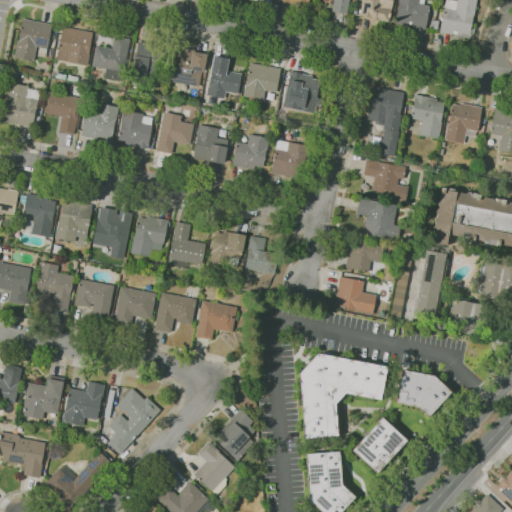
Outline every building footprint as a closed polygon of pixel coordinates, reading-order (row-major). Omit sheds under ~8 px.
[(349,0),(347,13),(331,11),(333,0),(349,0)] [(392,0),(388,22),(359,17),(362,0),(392,0)] [(424,29),(394,24),(398,0),(424,0),(423,5),(429,6),(424,29)] [(463,41),(459,40),(459,36),(439,32),(443,8),(444,8),(445,0),(451,0),(456,1),(456,0),(476,0),(473,17),(472,17),(471,23),(475,24),(472,39),(464,37),(463,41)] [(34,60),(15,57),(18,40),(19,40),(23,18),(53,24),(48,48),(37,46),(34,60)] [(88,65),(57,59),(63,26),(94,32),(90,53),(90,54),(93,55),(91,65),(88,64),(88,65)] [(122,82),(104,78),(106,68),(93,66),(97,45),(113,48),(115,36),(130,39),(122,82)] [(158,79),(145,76),(144,78),(129,75),(134,55),(135,56),(138,41),(153,44),(152,46),(167,50),(164,65),(161,65),(158,79)] [(198,86),(167,81),(173,48),(181,50),(181,48),(195,50),(194,52),(206,54),(203,73),(201,73),(198,86)] [(224,99),(205,95),(213,56),(228,59),(226,71),(241,74),(237,94),(225,92),(224,99)] [(262,100),(244,97),(250,62),(279,68),(275,93),(264,91),(262,100)] [(315,113),(282,106),(290,71),(312,75),(312,78),(321,80),(315,113)] [(33,127),(4,121),(8,100),(7,99),(10,81),(30,85),(29,88),(40,90),(33,127)] [(394,157),(378,154),(383,129),(383,126),(374,124),(375,121),(367,120),(373,86),(403,92),(398,114),(401,115),(398,131),(399,131),(394,157)] [(74,134),(59,131),(62,116),(44,113),(48,91),(82,97),(74,134)] [(438,140),(418,136),(420,121),(409,119),(414,95),(436,99),(435,101),(443,103),(440,121),(441,122),(438,140)] [(463,145),(444,141),(451,101),(481,107),(476,131),(466,129),(463,145)] [(112,142),(81,135),(87,108),(97,110),(99,102),(119,107),(112,142)] [(190,116),(183,115),(184,108),(191,110),(190,116)] [(148,148),(137,146),(137,145),(126,143),(126,141),(119,139),(122,122),(121,121),(123,109),(144,113),(143,115),(153,117),(152,125),(153,125),(148,148)] [(511,154),(497,151),(500,136),(489,134),(495,109),(511,112),(511,154)] [(172,153),(157,150),(164,111),(182,115),(181,121),(194,124),(190,144),(174,141),(172,153)] [(223,164),(210,161),(210,162),(206,161),(206,160),(193,157),(198,136),(197,136),(199,124),(219,128),(217,137),(229,140),(223,164)] [(254,169),(232,165),(236,141),(247,143),(249,135),(270,139),(267,150),(266,150),(263,167),(255,166),(254,169)] [(302,179),(270,172),(277,140),(309,146),(302,179)] [(405,202),(370,197),(373,176),(363,175),(365,161),(405,167),(403,179),(397,178),(396,184),(408,186),(405,202)] [(12,229),(1,227),(0,226),(0,187),(19,191),(18,200),(20,201),(19,209),(16,209),(12,229)] [(511,247),(499,245),(499,247),(484,244),(485,242),(450,235),(448,246),(443,245),(443,247),(433,245),(433,248),(428,247),(430,237),(432,238),(441,189),(466,194),(466,193),(477,195),(477,196),(491,199),(491,198),(502,200),(502,201),(511,203),(511,247)] [(51,237),(31,233),(31,231),(24,230),(22,229),(21,227),(20,225),(22,216),(23,216),(25,204),(20,203),(22,193),(27,194),(27,193),(49,197),(48,199),(56,201),(56,204),(59,205),(57,213),(54,213),(53,219),(54,220),(51,237)] [(397,241),(362,233),(366,216),(356,214),(359,198),(396,206),(392,225),(400,227),(397,241)] [(75,241),(55,237),(59,220),(60,220),(64,199),(93,205),(86,238),(76,236),(75,241)] [(112,247),(93,243),(98,219),(99,219),(101,206),(132,213),(123,258),(110,256),(112,247)] [(160,260),(150,258),(150,256),(131,252),(134,235),(135,235),(139,217),(147,218),(147,216),(156,217),(169,220),(169,221),(171,222),(170,226),(167,225),(164,244),(163,243),(160,260)] [(186,269),(167,266),(168,258),(170,258),(174,237),(173,237),(176,221),(191,224),(188,239),(207,243),(203,264),(188,261),(186,269)] [(226,270),(208,267),(211,251),(212,251),(215,231),(224,233),(224,230),(246,234),(242,258),(229,256),(226,270)] [(275,274),(245,268),(249,250),(248,249),(251,235),(266,238),(264,250),(279,253),(275,274)] [(368,272),(344,267),(351,238),(383,245),(379,263),(371,261),(368,272)] [(60,254),(53,252),(54,244),(62,246),(60,254)] [(432,319),(413,316),(426,251),(445,255),(445,258),(447,259),(442,282),(440,282),(432,319)] [(399,320),(388,318),(401,252),(411,254),(399,320)] [(26,304),(9,301),(11,290),(0,288),(0,261),(31,267),(28,289),(29,289),(26,304)] [(68,312),(51,309),(54,295),(51,294),(50,300),(35,298),(40,271),(39,271),(41,261),(59,264),(58,272),(74,275),(69,300),(70,300),(68,312)] [(511,302),(478,296),(485,262),(511,268),(511,302)] [(382,279),(384,267),(395,269),(393,282),(382,279)] [(373,314),(356,311),(356,309),(335,305),(335,303),(340,275),(365,280),(362,292),(377,295),(373,314)] [(108,321),(91,318),(94,304),(91,304),(91,307),(75,304),(80,278),(115,285),(108,321)] [(131,326),(115,322),(122,286),(157,293),(152,319),(133,315),(131,326)] [(171,332),(155,329),(162,292),(197,299),(192,324),(177,321),(177,318),(174,317),(171,332)] [(487,330),(448,323),(452,299),(455,299),(455,296),(469,299),(469,303),(492,307),(487,330)] [(212,340),(196,337),(199,320),(197,320),(199,307),(201,307),(203,300),(238,306),(233,332),(214,329),(212,340)] [(306,438),(299,373),(318,353),(387,366),(381,400),(346,393),(336,403),(339,435),(306,438)] [(0,373),(1,374),(0,378),(4,379),(6,364),(10,365),(10,364),(19,366),(19,367),(22,367),(19,384),(15,403),(0,400),(0,373)] [(434,375),(452,391),(429,417),(418,407),(396,403),(403,369),(434,375)] [(44,419),(22,415),(26,392),(21,391),(23,383),(26,383),(25,386),(28,386),(28,382),(47,385),(49,374),(65,377),(58,414),(45,411),(44,419)] [(83,426),(63,422),(70,388),(87,391),(89,381),(105,384),(103,398),(102,398),(98,419),(85,417),(83,426)] [(120,454),(108,442),(117,433),(109,426),(120,414),(128,421),(131,417),(118,404),(133,388),(145,400),(147,397),(161,409),(152,419),(120,454)] [(110,418),(105,417),(110,389),(115,390),(110,418)] [(238,461),(230,454),(231,453),(217,440),(223,433),(221,431),(241,409),(254,420),(250,425),(255,430),(249,437),(254,441),(246,450),(247,451),(238,461)] [(378,473),(352,450),(383,417),(408,440),(378,473)] [(40,478),(24,474),(25,464),(5,461),(0,443),(0,431),(18,434),(21,436),(21,437),(46,442),(42,462),(43,463),(40,478)] [(217,495),(194,474),(206,461),(198,454),(209,441),(236,466),(225,477),(227,479),(226,484),(217,495)] [(343,484),(356,497),(341,511),(321,511),(309,501),(305,453),(340,450),(343,484)] [(69,510),(43,486),(45,483),(59,468),(60,468),(63,465),(75,476),(76,476),(77,476),(100,451),(112,463),(69,510)] [(511,500),(496,487),(511,469),(511,500)] [(171,511),(158,499),(169,487),(180,497),(182,495),(180,492),(191,480),(209,498),(216,506),(210,511),(209,511),(206,510),(204,510),(203,511),(201,511),(171,511)] [(500,511),(470,511),(475,507),(473,506),(480,498),(481,500),(487,493),(503,509),(500,511)]
